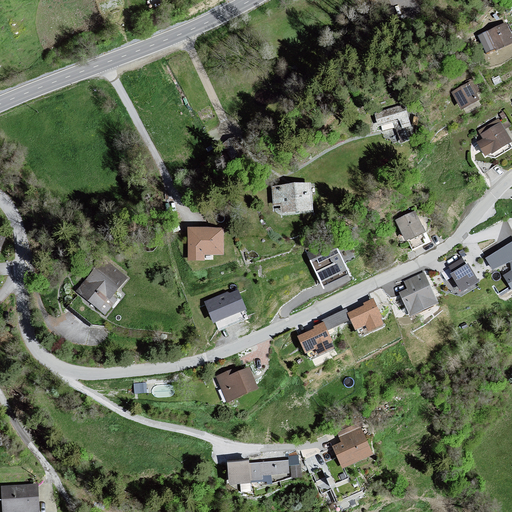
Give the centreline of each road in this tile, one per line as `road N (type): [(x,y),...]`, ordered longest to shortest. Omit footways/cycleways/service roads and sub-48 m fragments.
road 1 (residential): [(511,177),(435,254),(178,365),(60,367),(27,330),(20,278)]
road 2 (tertiary): [(0,102),(252,0)]
road 3 (unknown): [(282,177),(228,123),(182,32)]
road 4 (residential): [(78,511),(0,401)]
